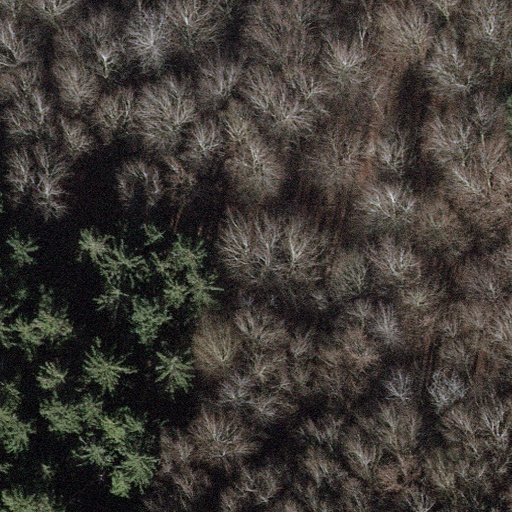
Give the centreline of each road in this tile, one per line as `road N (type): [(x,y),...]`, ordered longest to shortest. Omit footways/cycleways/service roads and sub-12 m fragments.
road 1 (track): [(511,265),(315,266),(125,237),(0,247)]
road 2 (track): [(231,253),(511,124)]
road 3 (track): [(231,253),(177,475),(153,511)]
